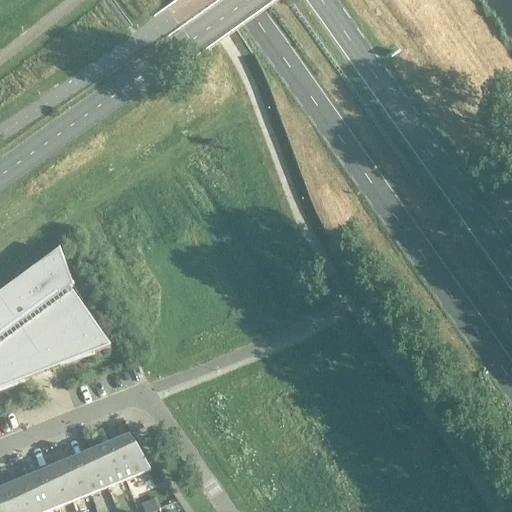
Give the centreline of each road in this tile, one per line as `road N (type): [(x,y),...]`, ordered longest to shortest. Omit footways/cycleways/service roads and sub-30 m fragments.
road 1 (trunk): [(244,0),(511,378)]
road 2 (trunk): [(511,265),(324,0)]
road 3 (residential): [(0,461),(164,395),(227,511)]
